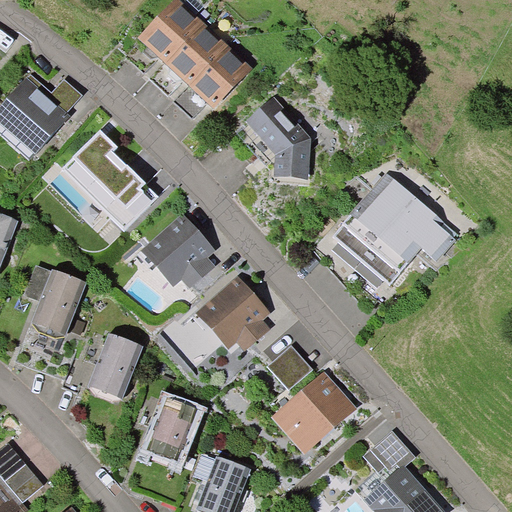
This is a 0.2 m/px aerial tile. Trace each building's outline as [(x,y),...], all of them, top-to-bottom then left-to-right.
[(179,0),(174,0),(138,37),(165,63),(204,23),(195,15),(179,0)] [(199,0),(179,0),(195,15),(205,5),(199,0)] [(228,45),(204,23),(165,63),(190,86),(228,45)] [(251,68),(228,45),(190,86),(213,107),(251,68)] [(48,96),(52,92),(31,74),(28,77),(48,96)] [(28,77),(27,77),(0,106),(0,122),(35,154),(71,116),(67,112),(48,96),(28,77)] [(83,95),(64,79),(52,92),(48,96),(67,112),(83,95)] [(311,138),(274,96),(246,120),(275,155),(274,176),(308,179),(309,174),(310,174),(311,138)] [(74,157),(62,169),(124,231),(159,196),(113,151),(118,146),(100,129),(73,157),(74,157)] [(457,234),(386,173),(349,212),(350,213),(342,223),(343,224),(332,237),(389,286),(421,248),(437,261),(456,240),(454,237),(457,234)] [(0,267),(18,221),(0,213),(0,267)] [(215,251),(183,213),(141,251),(173,287),(182,280),(190,289),(216,266),(208,257),(215,251)] [(24,295),(40,301),(31,322),(33,323),(65,336),(66,336),(87,282),(52,268),(51,271),(36,265),(24,295)] [(271,313),(238,275),(196,313),(229,349),(237,342),(244,351),(271,329),(263,320),(271,313)] [(76,319),(71,331),(80,335),(85,323),(76,319)] [(65,337),(65,336),(33,323),(32,324),(38,331),(55,338),(65,337)] [(143,346),(109,333),(88,386),(89,387),(121,399),(123,399),(143,346)] [(313,369),(292,344),(268,365),(289,390),(313,369)] [(357,409),(324,371),(289,402),(283,407),(272,416),(305,454),(357,409)] [(121,400),(121,399),(89,387),(89,388),(95,395),(110,401),(121,400)] [(198,409),(168,397),(147,450),(177,461),(198,409)] [(283,407),(289,402),(285,398),(279,402),(283,407)] [(377,471),(385,480),(404,464),(405,466),(416,458),(392,431),(364,456),(377,471)] [(45,485),(8,442),(0,447),(0,477),(22,504),(45,485)] [(207,481),(216,459),(201,453),(193,475),(207,481)] [(234,511),(251,469),(217,456),(216,459),(207,481),(197,509),(203,511),(234,511)] [(444,511),(405,466),(404,464),(385,480),(367,495),(364,499),(374,511),(444,511)] [(385,480),(377,471),(359,486),(367,495),(385,480)] [(0,477),(0,511),(26,511),(28,511),(22,504),(0,477)]
